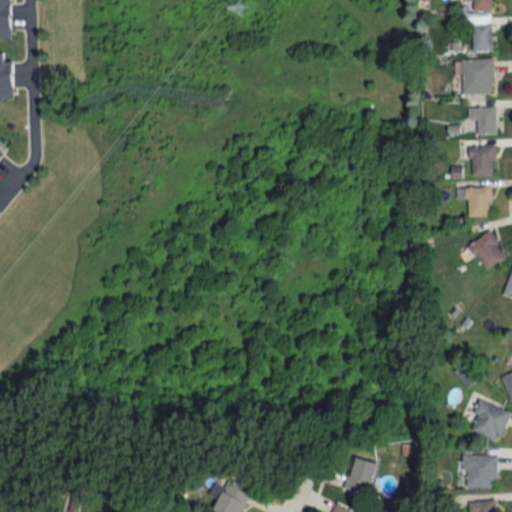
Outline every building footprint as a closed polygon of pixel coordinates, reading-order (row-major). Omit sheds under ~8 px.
[(0,0),(0,40),(10,41),(9,0),(0,0)] [(492,10),(492,0),(472,0),(473,10),(492,10)] [(472,51),(491,51),(491,24),(472,24),(472,51)] [(0,52),(0,98),(12,98),(12,61),(3,61),(3,52),(0,52)] [(459,93),(493,94),(493,60),(460,60),(459,93)] [(496,133),(496,107),(469,107),(469,120),(477,120),(477,133),(496,133)] [(471,175),(494,175),(494,145),(471,145),(471,175)] [(490,186),(466,186),(466,217),(490,217),(490,186)] [(505,257),(490,231),(469,243),(483,269),(505,257)] [(511,366),(500,371),(511,403),(511,402),(511,366)] [(497,441),(509,411),(480,399),(468,429),(497,441)] [(496,454),(463,454),(463,487),(496,487),(496,454)] [(367,494),(376,462),(353,455),(343,487),(367,494)] [(211,508),(218,511),(240,511),(251,492),(226,479),(211,508)] [(470,511),(494,511),(494,501),(471,501),(470,511)] [(352,511),(336,503),(331,511),(352,511)]
